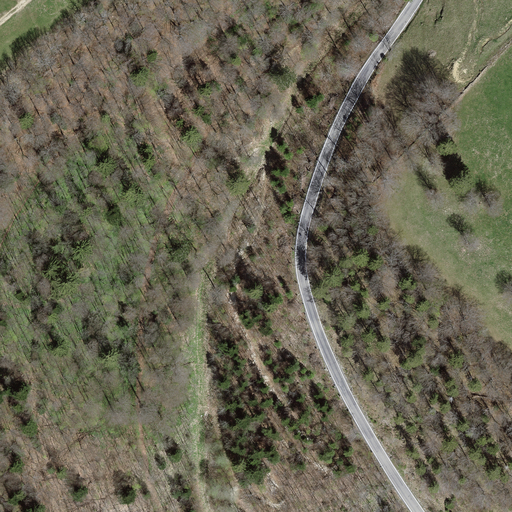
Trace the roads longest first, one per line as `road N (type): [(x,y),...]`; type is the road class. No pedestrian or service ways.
road 1 (tertiary): [(417,511),(344,390),(300,266),(304,221),(332,137),(416,0)]
road 2 (track): [(205,511),(196,356),(211,247),(302,72),(356,0)]
